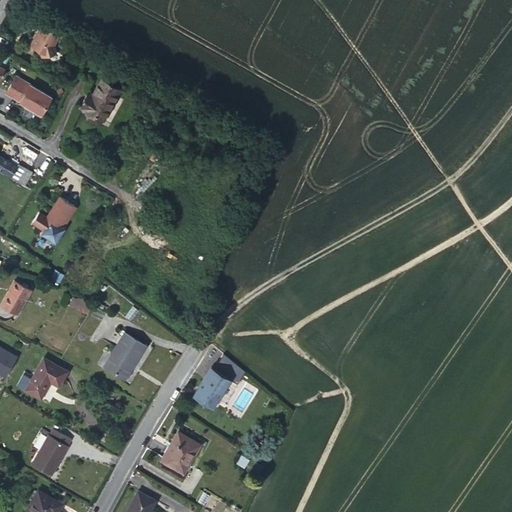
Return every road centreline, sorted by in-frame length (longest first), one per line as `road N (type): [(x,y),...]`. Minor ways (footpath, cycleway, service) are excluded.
road 1 (track): [(511,268),(300,0)]
road 2 (track): [(511,104),(446,181),(257,287)]
road 3 (residential): [(101,511),(198,336),(257,287)]
